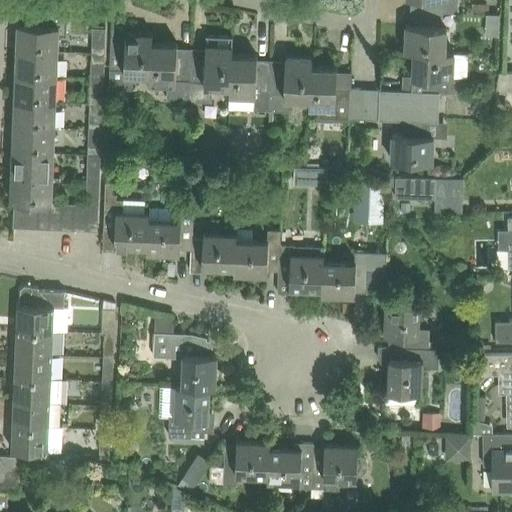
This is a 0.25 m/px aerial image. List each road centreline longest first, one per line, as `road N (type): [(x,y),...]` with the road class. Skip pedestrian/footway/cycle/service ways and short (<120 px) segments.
road 1 (residential): [(301,355),(249,322),(0,257)]
road 2 (residential): [(369,26),(227,0)]
